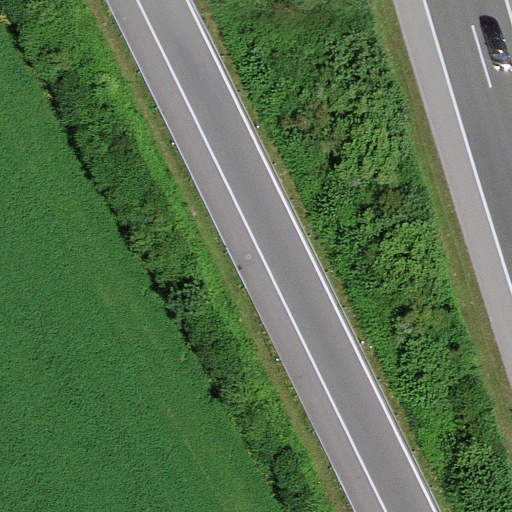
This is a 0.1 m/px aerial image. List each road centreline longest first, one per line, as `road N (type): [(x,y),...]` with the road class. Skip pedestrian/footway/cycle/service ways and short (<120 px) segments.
road 1 (motorway): [(145,0),(397,511)]
road 2 (motorway): [(471,0),(511,138)]
